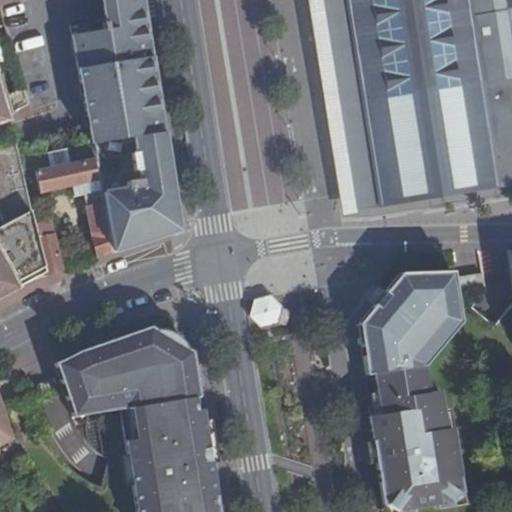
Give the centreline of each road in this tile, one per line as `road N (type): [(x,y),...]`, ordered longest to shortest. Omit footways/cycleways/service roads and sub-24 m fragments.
road 1 (residential): [(220,256),(316,239),(511,231)]
road 2 (tertiary): [(182,0),(220,256)]
road 3 (tertiary): [(220,256),(262,511)]
road 4 (residential): [(0,340),(81,300),(220,256)]
